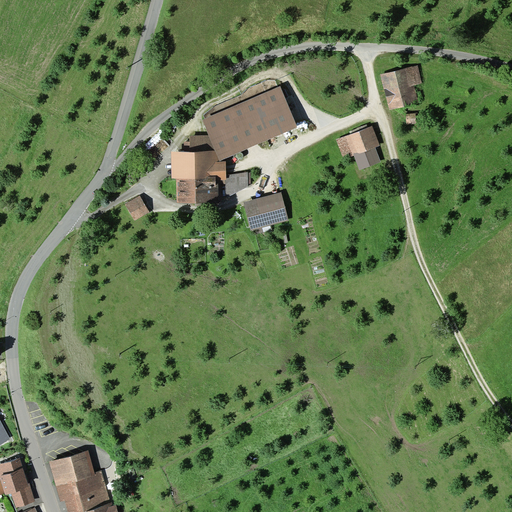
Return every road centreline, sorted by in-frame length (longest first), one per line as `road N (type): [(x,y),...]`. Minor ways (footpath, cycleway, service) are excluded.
road 1 (tertiary): [(56,511),(19,399),(12,324),(39,257),(104,173),(158,0)]
road 2 (track): [(370,47),(368,69),(417,248),(481,381),(511,421)]
road 3 (track): [(370,47),(299,47),(241,66),(190,96),(107,165)]
road 4 (track): [(511,70),(435,51),(370,47)]
